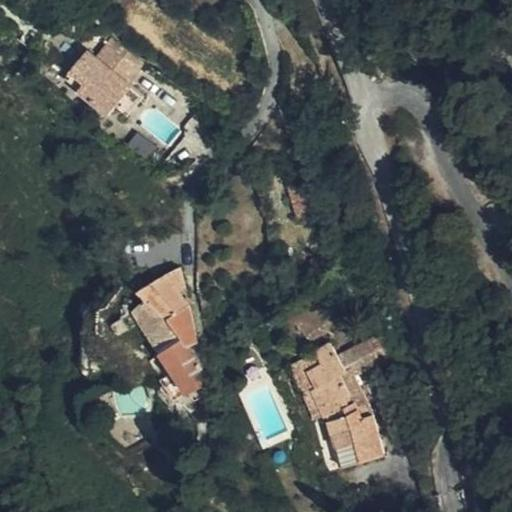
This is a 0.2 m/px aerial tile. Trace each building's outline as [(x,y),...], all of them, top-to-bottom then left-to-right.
[(135,55),(116,39),(101,59),(89,51),(74,71),(89,82),(83,90),(114,113),(120,105),(125,108),(130,101),(115,92),(135,55)] [(132,82),(146,63),(141,60),(135,55),(115,92),(130,101),(133,98),(141,104),(148,94),(132,82)] [(89,82),(74,71),(68,80),(83,90),(89,82)] [(139,107),(141,104),(133,98),(130,101),(139,107)] [(139,107),(130,101),(125,108),(134,114),(139,107)] [(303,180),(289,185),(299,217),(313,213),(303,180)] [(170,316),(191,303),(177,282),(185,281),(181,266),(172,270),(141,290),(147,298),(135,307),(149,330),(170,316)] [(184,337),(163,351),(175,371),(189,392),(204,386),(205,365),(193,344),(200,340),(197,330),(191,303),(170,316),(184,337)] [(131,326),(125,314),(114,320),(122,332),(131,326)] [(170,316),(149,330),(163,351),(184,337),(170,316)] [(376,335),(368,340),(379,362),(387,358),(376,335)] [(368,340),(339,355),(348,370),(351,369),(353,375),(379,362),(368,340)] [(331,341),(314,351),(323,364),(310,372),(318,386),(314,388),(327,415),(330,414),(344,465),(385,454),(373,412),(368,403),(363,406),(355,390),(360,387),(353,375),(351,369),(348,370),(339,355),(331,341)] [(323,364),(314,351),(290,364),(316,419),(327,415),(314,388),(318,386),(310,372),(323,364)] [(189,392),(175,371),(163,380),(176,399),(189,392)] [(363,406),(368,403),(360,387),(355,390),(363,406)]
